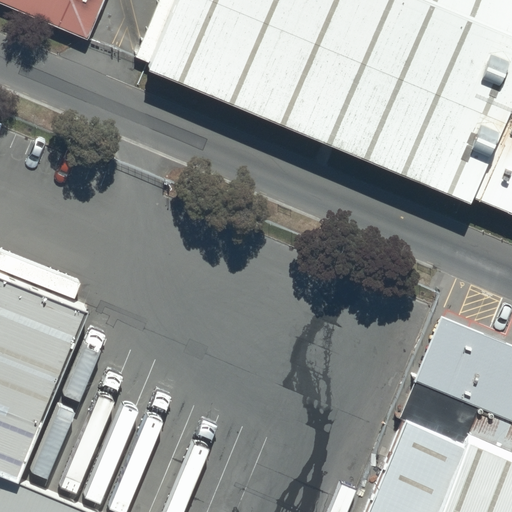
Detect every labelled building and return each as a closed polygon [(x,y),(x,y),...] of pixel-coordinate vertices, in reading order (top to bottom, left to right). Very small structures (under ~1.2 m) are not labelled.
[(95,0),(8,0),(81,32),(95,0)] [(511,0),(132,0),(118,37),(511,196),(511,0)] [(81,322),(0,285),(0,474),(10,479),(81,322)] [(511,511),(511,333),(432,298),(406,359),(469,387),(456,413),(452,423),(395,399),(347,511),(511,511)] [(85,511),(0,476),(0,511),(85,511)]
